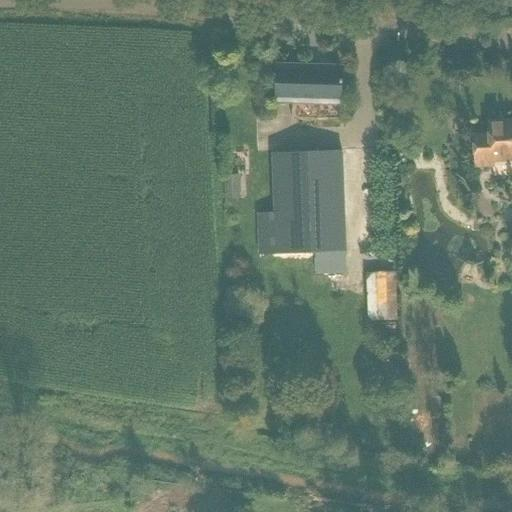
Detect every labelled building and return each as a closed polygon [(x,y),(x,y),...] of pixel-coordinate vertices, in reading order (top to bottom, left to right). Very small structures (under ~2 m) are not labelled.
[(278,102),(293,102),(293,118),(340,119),(341,83),(343,83),(343,79),(341,79),(341,66),(319,65),(319,67),(279,65),(278,102)] [(511,158),(511,121),(490,122),(490,135),(475,135),(477,165),(493,165),(493,160),(511,158)] [(347,273),(346,250),(342,150),(273,153),(275,213),(258,214),(258,254),(317,251),(318,275),(335,274),(347,273)] [(225,199),(241,198),(239,174),(224,175),(225,199)] [(397,320),(395,272),(366,273),(368,321),(376,321),(393,320),(397,320)]
